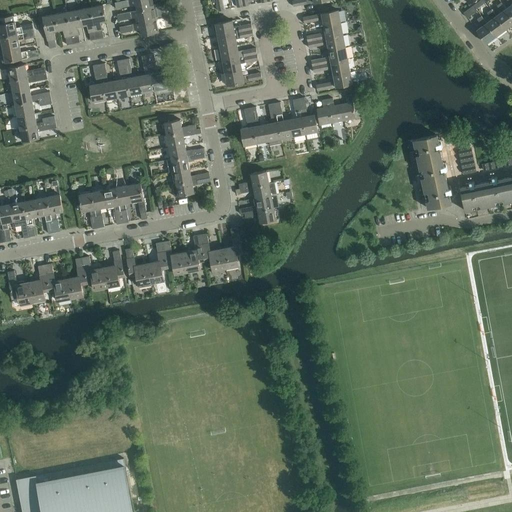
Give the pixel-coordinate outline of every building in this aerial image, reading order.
[(128,0),(116,2),(116,3),(117,9),(137,5),(138,11),(155,8),(153,0),(128,0)] [(216,0),(217,2),(219,11),(225,10),(223,0),(216,0)] [(485,0),(481,0),(474,5),(477,9),(487,2),(485,0)] [(502,12),(497,16),(506,29),(511,24),(511,16),(507,9),(506,9),(502,3),(498,5),(502,12)] [(104,5),(92,7),(98,39),(104,38),(103,30),(101,22),(107,21),(104,5)] [(474,5),(464,13),(468,18),(478,10),(477,9),(474,5)] [(92,7),(80,9),(83,26),(88,25),(90,33),(91,40),(98,39),(92,7)] [(138,11),(118,15),(119,21),(139,17),(140,23),(157,20),(156,17),(157,17),(158,16),(157,10),(156,9),(155,9),(155,8),(138,11)] [(80,9),(68,12),(74,43),(80,42),(79,35),(77,27),(83,26),(80,9)] [(328,12),(303,17),(305,23),(319,21),(319,20),(323,19),(324,26),(341,23),(339,10),(332,11),(328,12)] [(493,19),(487,23),(497,36),(506,29),(497,16),(492,10),(488,12),(493,19)] [(68,12),(56,14),(59,30),(64,29),(66,37),(67,45),(74,43),(68,12)] [(56,14),(44,16),(49,41),(50,48),(57,47),(55,39),(54,31),(59,30),(56,14)] [(483,26),(477,31),(486,44),(497,36),(487,23),(482,16),(478,19),(483,26)] [(140,23),(120,27),(122,34),(142,30),(143,35),(159,32),(157,20),(140,23)] [(215,24),(214,25),(215,31),(216,31),(218,31),(219,36),(253,30),(252,23),(234,27),(233,20),(216,24),(215,24)] [(15,22),(0,24),(0,31),(0,32),(1,38),(35,31),(33,25),(33,22),(20,25),(17,26),(16,22),(15,22)] [(321,33),(307,35),(308,42),(344,35),(341,23),(324,26),(325,33),(321,33)] [(218,41),(218,42),(219,48),(220,48),(220,49),(238,45),(236,39),(254,36),(253,30),(219,36),(220,41),(218,41)] [(1,38),(0,37),(0,50),(1,50),(4,50),(21,46),(19,40),(25,39),(36,37),(35,31),(1,38)] [(344,35),(308,42),(309,48),(323,45),(323,44),(327,43),(329,50),(346,47),(344,35)] [(220,49),(219,49),(220,55),(221,55),(222,55),(223,61),(258,54),(256,48),(239,51),(238,45),(220,49)] [(4,50),(1,50),(3,62),(4,62),(6,62),(39,56),(38,50),(31,51),(29,51),(22,52),(21,46),(4,50)] [(326,57),(312,60),(313,66),(348,59),(346,47),(329,50),(330,57),(326,58),(326,57)] [(154,54),(148,55),(155,90),(167,88),(164,71),(157,72),(156,66),(154,54)] [(258,54),(223,61),(226,73),(242,70),(241,63),(259,60),(258,54)] [(146,74),(139,76),(143,93),(155,90),(148,55),(142,56),(145,68),(146,74)] [(130,59),(124,60),(131,95),(143,93),(139,76),(132,77),(131,71),(132,71),(130,59)] [(348,59),(313,66),(314,72),(328,69),(328,68),(332,68),(334,75),(351,71),(348,59)] [(122,79),(115,80),(118,97),(131,95),(124,60),(118,61),(121,73),(122,79)] [(105,63),(100,64),(106,99),(118,97),(115,80),(108,82),(107,75),(108,75),(105,63)] [(26,64),(9,68),(12,80),(47,73),(46,68),(33,70),(34,71),(27,72),(26,64)] [(98,84),(91,85),(94,102),(106,99),(100,64),(94,66),(96,77),(97,77),(98,84)] [(242,70),(226,73),(228,85),(262,79),(261,72),(243,76),(242,70)] [(331,82),(317,84),(318,91),(353,84),(351,71),(334,75),(335,82),(331,82)] [(47,73),(12,80),(14,92),(31,89),(29,82),(35,81),(36,82),(48,79),(47,73)] [(31,89),(14,92),(16,104),(33,101),(39,100),(52,97),(50,92),(38,94),(38,95),(32,96),(31,89)] [(348,103),(341,104),(344,120),(357,118),(352,94),(346,95),(348,103)] [(52,97),(39,100),(40,106),(53,104),(52,97)] [(305,97),(299,98),(306,134),(318,131),(315,115),(308,116),(306,110),(307,109),(305,97)] [(298,118),(291,119),(294,136),(306,134),(299,98),(293,100),(296,112),(296,111),(298,118)] [(333,98),(328,99),(332,123),(344,120),(341,104),(335,106),(333,98)] [(324,108),(318,109),(320,125),(332,123),(328,99),(323,100),(324,108)] [(33,101),(16,104),(19,117),(35,113),(33,101)] [(281,102),(275,103),(282,138),(294,136),(291,119),(284,121),(282,114),(283,114),(281,102)] [(269,121),(266,122),(267,124),(270,141),(269,141),(270,145),(283,143),(282,138),(275,103),(269,104),(272,118),(269,121)] [(256,107),(251,108),(258,143),(269,141),(270,141),(267,124),(259,125),(258,119),(259,119),(256,107)] [(242,129),(245,146),(258,143),(251,108),(244,109),(247,121),(249,127),(242,129)] [(35,113),(19,117),(21,129),(38,126),(35,113)] [(55,116),(43,119),(44,124),(56,122),(55,116)] [(181,120),(165,123),(167,135),(183,132),(181,120)] [(38,126),(21,129),(23,141),(40,138),(39,131),(45,130),(57,128),(56,122),(44,124),(38,126)] [(183,132),(167,135),(170,147),(186,144),(184,137),(202,133),(201,128),(197,129),(197,130),(189,131),(184,132),(183,132)] [(425,138),(414,140),(416,151),(419,163),(442,158),(440,149),(443,149),(442,146),(441,140),(439,141),(437,135),(425,138)] [(473,137),(455,141),(456,147),(474,143),(473,137)] [(186,144),(170,147),(172,159),(188,156),(206,153),(205,148),(187,151),(186,144)] [(472,148),(459,151),(464,174),(477,172),(472,148)] [(188,156),(172,159),(174,171),(190,168),(189,161),(207,158),(206,153),(188,156)] [(442,158),(419,163),(421,174),(424,186),(447,181),(446,173),(448,173),(447,169),(446,165),(444,165),(442,158)] [(501,160),(483,164),(484,170),(502,166),(501,160)] [(174,171),(173,172),(175,184),(177,184),(210,177),(209,172),(192,176),(190,168),(174,171)] [(253,182),(239,184),(240,189),(270,183),(267,171),(251,174),(253,182)] [(175,184),(173,184),(175,196),(179,196),(195,193),(194,185),(211,182),(210,177),(177,184),(175,184)] [(491,181),(484,183),(489,206),(500,204),(511,202),(507,178),(499,180),(499,177),(495,178),(490,179),(491,181)] [(447,181),(424,186),(426,197),(428,209),(452,204),(450,195),(453,194),(452,192),(451,186),(448,186),(447,181)] [(240,189),(236,190),(237,194),(255,191),(256,198),(272,195),(277,194),(275,182),(270,183),(240,189)] [(467,186),(461,188),(466,211),(477,209),(489,206),(484,183),(475,185),(474,182),(472,183),(466,184),(467,186)] [(141,183),(129,185),(132,202),(139,201),(140,207),(140,208),(142,219),(148,218),(147,213),(141,183)] [(129,185),(117,188),(124,223),(129,222),(127,210),(126,210),(125,204),(132,202),(129,185)] [(117,188),(105,190),(108,207),(108,208),(115,207),(116,212),(115,212),(117,224),(124,223),(117,188)] [(105,190),(93,192),(99,228),(105,227),(103,215),(102,215),(101,208),(108,207),(105,190)] [(93,192),(80,195),(83,211),(90,210),(92,217),(91,217),(93,229),(99,228),(93,192)] [(60,194),(48,197),(55,232),(61,231),(59,219),(58,219),(57,213),(64,211),(60,194)] [(255,206),(240,209),(241,214),(245,213),(252,212),(258,211),(274,207),(280,206),(277,194),(272,195),(256,198),(254,199),(255,206)] [(48,197),(36,199),(39,216),(46,215),(47,221),(49,233),(55,232),(48,197)] [(36,199),(24,202),(30,237),(36,236),(34,223),(33,224),(32,217),(39,216),(36,199)] [(24,202),(12,204),(15,221),(16,227),(22,226),(24,238),(30,237),(24,202)] [(12,204),(0,206),(0,209),(6,242),(12,240),(10,228),(9,228),(8,222),(15,221),(12,204)] [(252,212),(245,213),(246,218),(259,215),(261,223),(277,220),(274,207),(258,211),(252,212)] [(234,246),(223,249),(226,266),(239,264),(237,254),(243,253),(238,228),(238,227),(232,229),(231,229),(234,246)] [(207,233),(201,235),(206,260),(212,259),(213,269),(226,266),(223,249),(211,251),(207,233)] [(196,250),(185,252),(188,269),(201,267),(200,261),(206,260),(201,235),(194,236),(196,250)] [(170,241),(163,242),(168,268),(174,266),(175,272),(188,269),(185,252),(173,254),(170,241)] [(160,261),(148,263),(152,281),(164,278),(162,269),(168,268),(163,242),(156,243),(160,261)] [(133,248),(126,249),(131,275),(137,274),(139,283),(139,287),(152,284),(152,281),(148,263),(137,265),(133,248)] [(116,265),(104,268),(107,286),(120,283),(119,277),(125,276),(120,250),(113,252),(116,265)] [(90,256),(83,258),(88,283),(93,282),(95,288),(107,286),(104,268),(92,270),(90,256)] [(79,277),(67,279),(71,296),(83,294),(82,284),(88,283),(83,258),(76,259),(79,277)] [(52,264),(46,265),(51,290),(56,289),(58,299),(71,296),(67,279),(56,281),(52,264)] [(41,280),(30,282),(33,300),(46,297),(45,292),(51,290),(46,265),(38,266),(41,280)] [(15,271),(8,272),(13,298),(19,296),(20,302),(21,306),(34,303),(33,300),(30,282),(17,285),(15,271)] [(20,478),(17,478),(23,511),(134,511),(124,457),(119,458),(40,474),(33,475),(20,478)]
